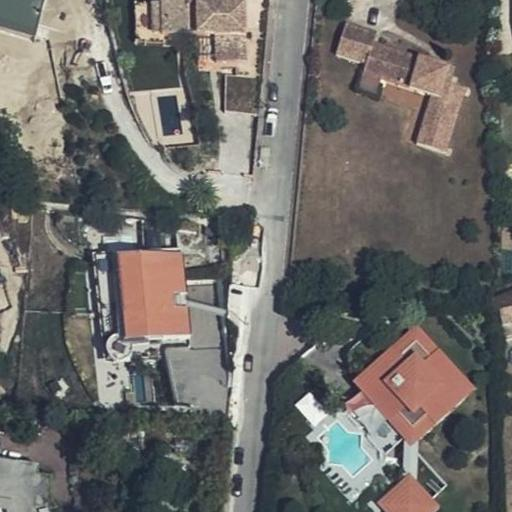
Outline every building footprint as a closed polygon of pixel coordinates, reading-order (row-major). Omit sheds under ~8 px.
[(165,36),(164,0),(155,0),(155,6),(138,6),(138,47),(182,46),(182,35),(165,36)] [(254,62),(254,2),(244,2),(244,0),(164,0),(165,36),(182,35),(206,35),(223,35),(223,62),(254,62)] [(374,35),(343,26),(334,57),(364,66),(361,76),(379,82),(407,90),(418,93),(419,89),(427,91),(426,95),(429,97),(414,144),(445,154),(462,99),(442,93),(445,83),(449,69),(435,65),(433,69),(426,67),(427,62),(417,59),(372,45),(374,35)] [(223,35),(206,35),(206,62),(223,62),(223,35)] [(253,119),(258,77),(231,74),(226,117),(253,119)] [(379,82),(361,76),(356,91),(375,97),(379,82)] [(464,89),(445,83),(442,93),(462,99),(464,89)] [(192,356),(183,284),(222,281),(218,241),(177,236),(180,260),(99,269),(108,365),(192,356)] [(356,374),(359,377),(395,422),(400,427),(411,429),(426,417),(431,423),(447,409),(443,402),(463,386),(447,364),(451,360),(438,342),(432,347),(416,326),(356,374)] [(395,422),(359,377),(358,385),(366,394),(346,411),(344,413),(357,430),(361,428),(381,412),(389,423),(395,422)] [(312,397),(300,404),(313,427),(325,420),(312,397)] [(0,466),(0,511),(40,511),(38,505),(30,506),(28,492),(29,470),(0,466)] [(421,498),(421,484),(413,474),(410,477),(410,485),(389,502),(396,511),(422,511),(429,507),(421,498)] [(441,511),(443,511),(421,484),(421,498),(429,507),(422,511),(396,511),(389,502),(410,485),(410,477),(379,502),(387,511),(441,511)]
